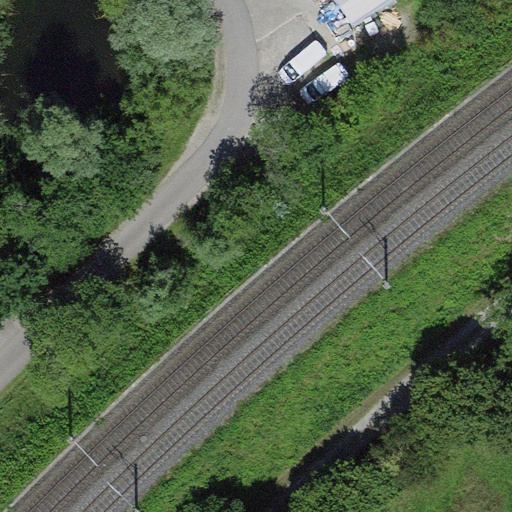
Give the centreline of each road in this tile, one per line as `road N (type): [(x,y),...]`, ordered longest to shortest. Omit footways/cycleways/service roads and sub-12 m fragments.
road 1 (track): [(228,0),(237,12),(234,104),(189,171),(0,362)]
road 2 (track): [(511,310),(283,511)]
